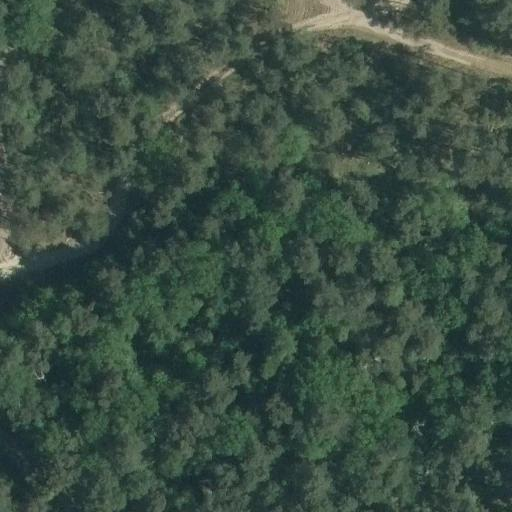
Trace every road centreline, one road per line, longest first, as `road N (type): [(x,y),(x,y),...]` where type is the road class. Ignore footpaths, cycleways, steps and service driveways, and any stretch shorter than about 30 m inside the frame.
road 1 (track): [(0,273),(69,258),(96,241),(151,133),(263,41),(389,0)]
road 2 (track): [(511,74),(365,27),(335,0)]
road 3 (track): [(0,268),(7,202),(0,146)]
